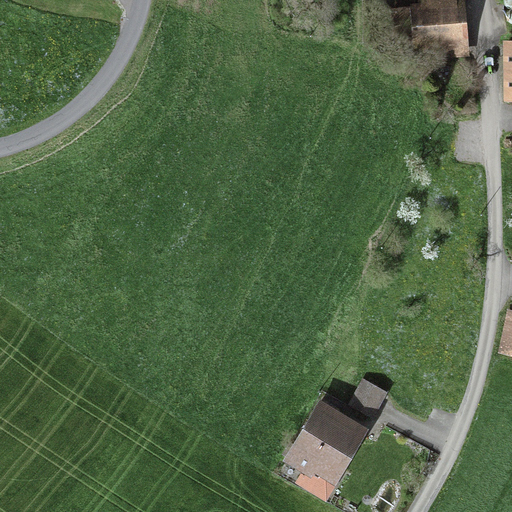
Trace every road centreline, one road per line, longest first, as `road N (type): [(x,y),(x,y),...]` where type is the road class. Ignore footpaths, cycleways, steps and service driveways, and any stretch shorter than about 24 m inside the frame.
road 1 (residential): [(418,511),(460,436),(478,380),(495,191),(486,0)]
road 2 (unclassified): [(141,0),(106,80),(75,112),(0,149)]
